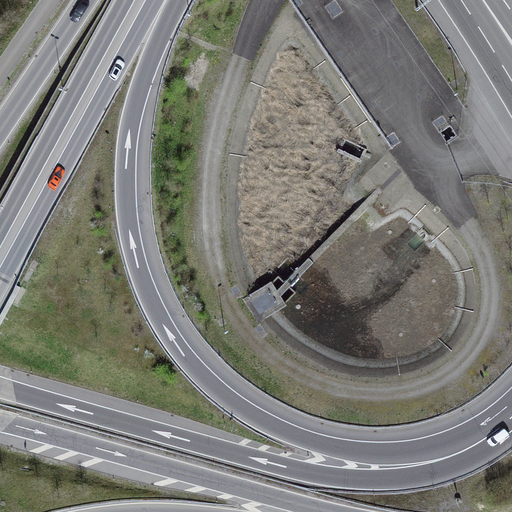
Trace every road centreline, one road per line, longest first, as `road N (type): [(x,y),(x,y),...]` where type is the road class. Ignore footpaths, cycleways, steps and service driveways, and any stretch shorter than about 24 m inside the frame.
road 1 (motorway): [(496,430),(419,454),(332,446),(243,407),(181,349),(147,290),(126,181),(134,109),(177,0)]
road 2 (motorway): [(496,430),(430,466),(343,476),(0,387)]
road 3 (motorway): [(0,421),(325,511)]
road 4 (primary): [(0,284),(161,0)]
road 5 (primary): [(125,0),(0,230)]
road 6 (primary): [(85,0),(0,127)]
